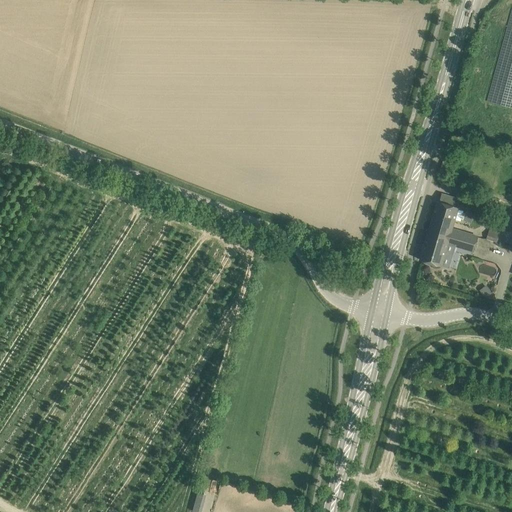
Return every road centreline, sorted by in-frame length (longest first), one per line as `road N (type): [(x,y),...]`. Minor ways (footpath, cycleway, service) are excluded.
road 1 (unclassified): [(379,312),(337,299),(280,233),(0,122)]
road 2 (tertiary): [(379,312),(466,0)]
road 3 (tertiary): [(332,511),(379,312)]
road 4 (unclassified): [(511,325),(460,313),(427,320),(379,312)]
